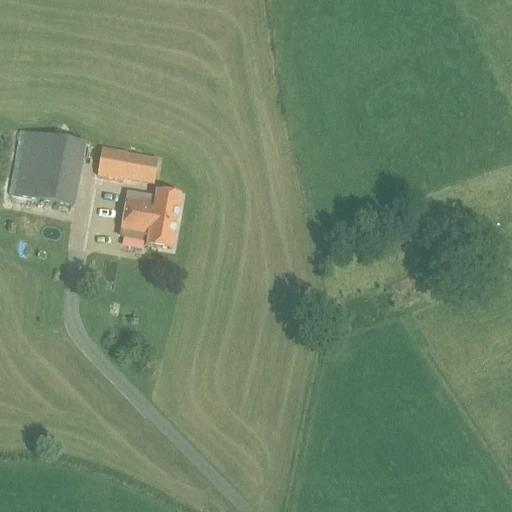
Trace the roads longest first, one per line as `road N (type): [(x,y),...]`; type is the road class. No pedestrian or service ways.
road 1 (unknown): [(157,425),(83,353),(68,298),(75,227)]
road 2 (unknown): [(157,425),(245,511)]
